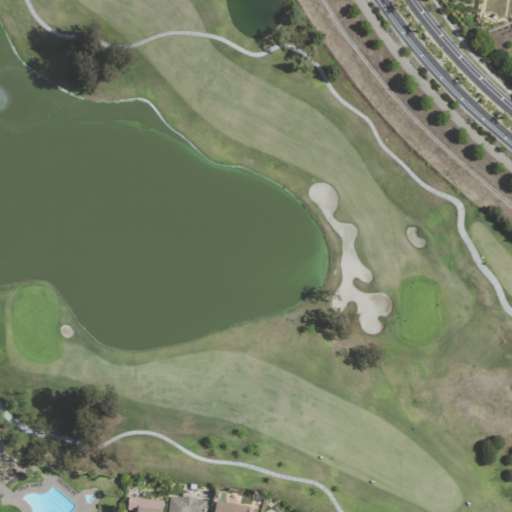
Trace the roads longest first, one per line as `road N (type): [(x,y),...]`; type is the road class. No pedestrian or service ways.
road 1 (tertiary): [(382,0),(453,89),(511,142)]
road 2 (tertiary): [(511,110),(466,69),(411,0)]
